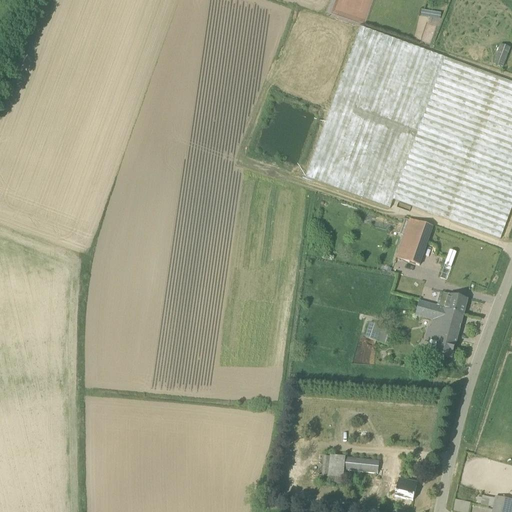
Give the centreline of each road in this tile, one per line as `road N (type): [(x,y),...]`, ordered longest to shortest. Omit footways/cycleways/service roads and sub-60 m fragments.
road 1 (unclassified): [(434,511),(462,386),(511,277)]
road 2 (track): [(76,511),(71,404),(0,416)]
